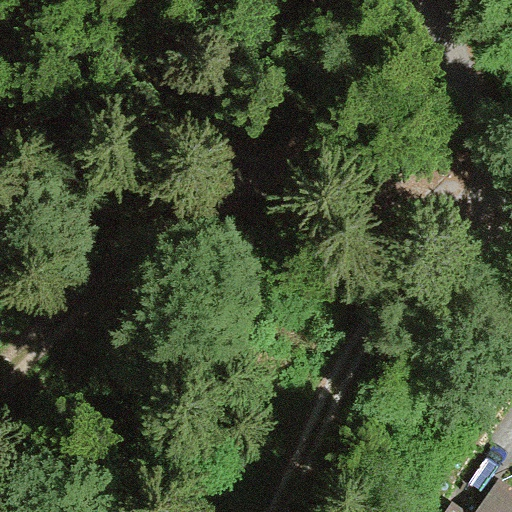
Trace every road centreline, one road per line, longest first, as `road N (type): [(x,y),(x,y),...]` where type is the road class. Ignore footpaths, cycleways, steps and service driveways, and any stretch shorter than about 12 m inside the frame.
road 1 (track): [(511,206),(280,151),(190,208),(69,305),(0,377)]
road 2 (track): [(511,206),(391,303),(348,363),(280,511)]
road 3 (unclassified): [(436,0),(511,207)]
